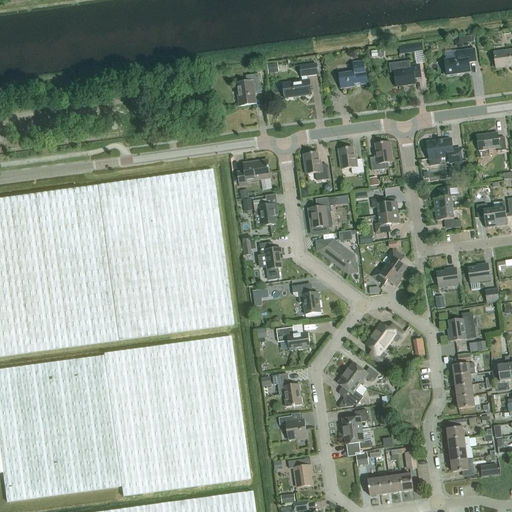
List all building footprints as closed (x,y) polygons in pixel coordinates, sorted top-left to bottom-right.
[(399,47),(400,55),(423,52),(422,43),(399,47)] [(370,61),(377,60),(376,50),(369,51),(370,61)] [(447,77),(470,73),(469,64),(476,63),(474,50),(457,52),(458,59),(444,61),(447,77)] [(511,51),(494,54),(496,70),(511,67),(511,51)] [(341,90),(355,88),(354,85),(360,85),(361,86),(368,85),(364,62),(352,63),(354,72),(348,73),(348,74),(339,75),(341,90)] [(396,88),(416,85),(415,80),(422,79),(420,65),(410,66),(409,62),(389,65),(391,74),(394,73),(396,88)] [(268,74),(279,73),(278,64),(267,66),(268,74)] [(283,85),(285,100),(311,96),(309,81),(308,82),(307,77),(318,76),(316,65),(300,67),(302,82),(283,85)] [(240,106),(256,104),(255,97),(262,96),(259,75),(246,77),(247,85),(237,86),(240,106)] [(498,134),(477,137),(479,152),(480,152),(492,150),(497,149),(497,152),(506,151),(505,138),(498,139),(498,134)] [(461,150),(453,151),(451,140),(426,144),(429,161),(430,160),(431,167),(441,165),(440,159),(449,158),(449,164),(454,164),(456,175),(464,174),(462,162),(461,150)] [(388,164),(393,163),(390,144),(376,146),(377,158),(370,159),(372,172),(389,170),(388,164)] [(353,175),(364,173),(362,161),(355,162),(353,149),(339,151),(341,171),(352,169),(353,175)] [(317,182),(329,180),(327,166),(320,167),(318,154),(303,156),(306,176),(316,174),(317,182)] [(270,179),(268,162),(244,165),(245,173),(238,174),(240,188),(247,187),(247,183),(270,179)] [(0,357),(234,326),(213,171),(0,199),(0,357)] [(511,173),(503,175),(504,181),(511,180),(511,173)] [(377,178),(370,179),(371,187),(377,186),(378,186),(377,178)] [(435,211),(453,209),(451,196),(458,195),(457,187),(443,189),(444,199),(434,200),(435,211)] [(247,191),(239,192),(240,199),(248,198),(247,191)] [(331,212),(330,207),(329,203),(333,202),(333,207),(338,206),(338,204),(344,203),(345,205),(349,205),(348,196),(316,201),(317,209),(311,210),(314,229),(329,227),(326,213),(331,212)] [(378,217),(398,214),(397,203),(387,204),(386,198),(372,200),(373,209),(377,209),(378,217)] [(276,226),(273,207),(273,206),(267,207),(266,201),(254,202),(255,213),(259,212),(261,228),(276,226)] [(494,210),(497,227),(508,226),(504,203),(500,203),(501,209),(494,210)] [(497,227),(494,210),(488,211),(487,205),(477,206),(478,219),(484,218),(486,229),(497,227)] [(453,209),(435,211),(437,222),(447,221),(449,230),(461,228),(460,221),(454,222),(453,209)] [(398,214),(378,217),(380,225),(375,225),(376,234),(391,232),(390,226),(400,225),(398,214)] [(340,242),(352,240),(351,232),(339,234),(340,242)] [(348,274),(356,273),(354,257),(333,242),(317,244),(318,252),(348,274)] [(244,252),(252,251),(251,243),(243,244),(244,252)] [(261,256),(258,257),(260,270),(266,269),(268,282),(280,280),(278,270),(282,269),(279,249),(273,250),(272,243),(259,245),(260,246),(260,252),(261,256)] [(386,266),(402,278),(409,270),(401,264),(404,259),(393,250),(387,257),(391,260),(386,266)] [(471,285),(490,282),(488,265),(481,266),(481,268),(468,270),(471,285)] [(395,287),(402,278),(386,266),(381,273),(377,270),(372,277),(384,286),(387,281),(395,287)] [(439,289),(459,286),(456,269),(449,270),(450,272),(437,274),(439,289)] [(321,314),(318,294),(313,295),(311,285),(292,287),(293,297),(298,296),(299,305),(304,304),(305,316),(321,314)] [(488,305),(499,303),(498,290),(486,292),(488,305)] [(260,291),(253,292),(254,301),(261,300),(260,291)] [(435,298),(437,310),(445,309),(444,297),(435,298)] [(451,335),(449,335),(450,343),(467,340),(477,339),(473,313),(460,314),(461,321),(449,323),(451,335)] [(374,335),(388,346),(393,340),(398,343),(405,334),(393,325),(389,330),(382,325),(374,335)] [(290,352),(310,349),(308,334),(294,336),(293,329),(277,331),(278,344),(289,342),(290,352)] [(257,331),(258,340),(267,338),(266,330),(257,331)] [(383,352),(388,346),(374,335),(366,346),(373,351),(369,356),(381,366),(388,356),(383,352)] [(0,473),(3,473),(7,503),(122,487),(123,497),(250,480),(231,337),(104,355),(104,356),(0,370),(0,473)] [(487,352),(485,343),(474,344),(475,353),(487,352)] [(511,381),(511,375),(511,365),(508,350),(504,351),(506,366),(498,367),(500,383),(511,381)] [(346,372),(345,374),(360,385),(365,379),(370,383),(373,379),(376,381),(379,376),(370,369),(366,373),(354,364),(349,370),(348,370),(346,372)] [(455,378),(470,376),(469,365),(453,367),(455,378)] [(343,379),(338,385),(351,395),(347,400),(344,401),(339,406),(340,409),(353,407),(354,406),(357,407),(361,402),(364,398),(362,397),(367,390),(360,385),(345,374),(343,376),(344,376),(342,378),(343,379)] [(286,408),(302,406),(299,386),(288,387),(288,384),(289,384),(288,375),(273,377),(274,386),(279,386),(280,397),(285,396),(286,408)] [(456,389),(472,387),(470,376),(455,378),(456,389)] [(270,377),(261,379),(263,388),(272,386),(270,377)] [(457,399),(473,397),(472,387),(456,389),(457,399)] [(473,397),(457,399),(459,410),(475,408),(473,397)] [(343,434),(362,431),(361,424),(368,423),(367,411),(355,413),(356,419),(342,420),(344,428),(342,428),(343,431),(343,434)] [(292,417),(279,419),(280,427),(286,426),(289,442),(297,440),(297,442),(307,440),(304,421),(292,422),(292,417)] [(449,441),(464,439),(463,428),(447,430),(449,441)] [(362,431),(343,434),(343,436),(344,436),(344,439),(345,439),(346,446),(359,444),(360,450),(372,449),(371,442),(364,443),(362,431)] [(450,452),(466,450),(471,449),(470,439),(464,439),(449,441),(450,452)] [(451,463),(467,461),(466,450),(450,452),(451,463)] [(405,454),(407,472),(417,470),(414,453),(405,454)] [(358,467),(369,466),(367,455),(356,457),(358,467)] [(281,461),(274,463),(275,471),(283,470),(281,461)] [(303,461),(289,463),(290,470),(294,469),(297,489),(312,487),(310,474),(312,474),(311,467),(304,468),(303,461)] [(467,461),(451,463),(453,474),(469,472),(467,461)] [(400,477),(403,493),(414,491),(411,476),(400,477)] [(392,494),(403,493),(400,477),(390,479),(392,494)] [(381,496),(392,494),(390,479),(379,480),(381,496)] [(370,498),(381,496),(379,480),(368,482),(370,498)] [(255,511),(252,492),(104,511),(255,511)] [(294,495),(281,497),(282,504),(295,502),(294,495)] [(294,511),(300,511),(309,511),(307,503),(294,505),(294,511)]
